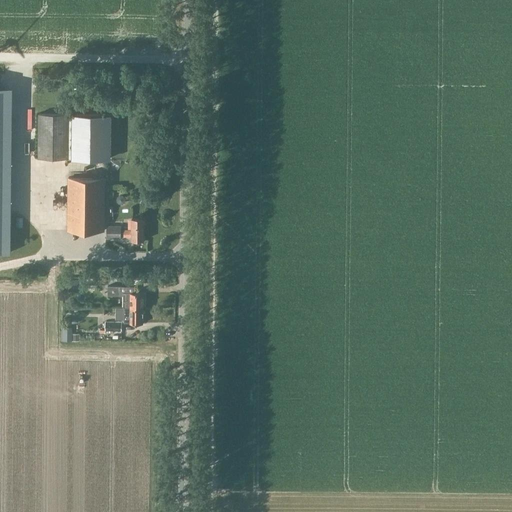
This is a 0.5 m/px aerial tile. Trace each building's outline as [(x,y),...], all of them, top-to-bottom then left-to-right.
[(38,114),(38,158),(109,158),(110,114),(38,114)] [(68,178),(67,231),(104,231),(104,178),(68,178)] [(0,252),(10,252),(11,212),(0,211),(0,252)] [(123,230),(123,236),(132,236),(132,241),(144,241),(144,218),(132,218),(132,230),(123,230)] [(107,226),(106,238),(121,238),(121,226),(107,226)] [(134,287),(122,287),(108,286),(108,296),(123,296),(123,306),(124,308),(143,308),(143,293),(134,293),(134,287)] [(143,323),(143,308),(124,308),(124,323),(143,323)] [(105,322),(105,330),(121,331),(122,322),(105,322)]
